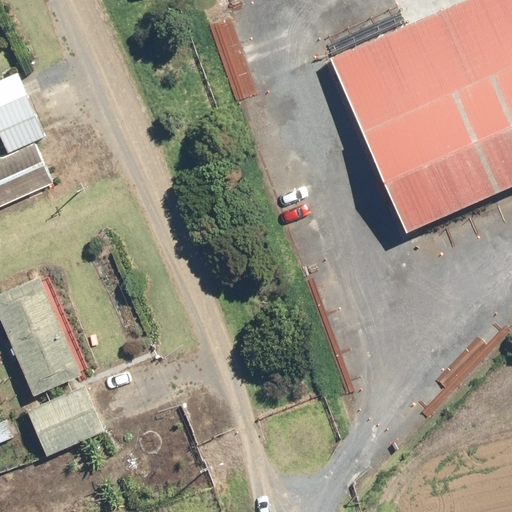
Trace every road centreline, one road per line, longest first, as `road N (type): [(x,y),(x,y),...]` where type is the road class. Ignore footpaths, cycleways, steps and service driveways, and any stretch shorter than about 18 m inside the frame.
road 1 (track): [(58,0),(258,426)]
road 2 (unknown): [(280,37),(294,126),(390,409)]
road 3 (track): [(321,511),(347,452),(511,286)]
